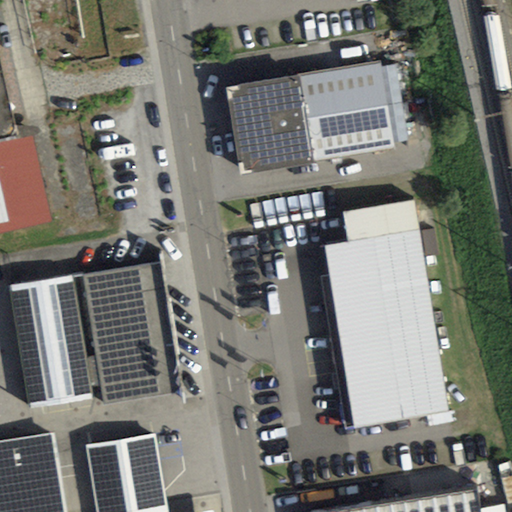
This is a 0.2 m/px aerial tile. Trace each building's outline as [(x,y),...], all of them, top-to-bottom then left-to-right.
[(0,234),(54,222),(34,138),(18,141),(0,63),(0,234)] [(241,174),(394,149),(393,144),(379,68),(380,64),(227,89),(241,174)] [(393,144),(409,141),(395,65),(379,68),(393,144)] [(353,429),(446,414),(413,203),(344,214),(348,243),(324,247),(353,429)] [(438,255),(434,229),(422,231),(426,257),(438,255)] [(30,408),(92,397),(90,387),(100,386),(103,403),(182,390),(160,261),(83,274),(72,276),(9,287),(30,408)] [(66,511),(54,433),(0,440),(0,511),(66,511)] [(168,511),(154,435),(86,445),(96,511),(168,511)] [(315,511),(477,511),(477,509),(474,487),(315,511)]
